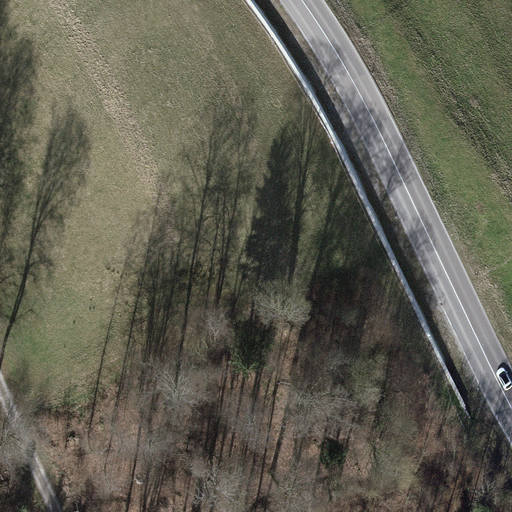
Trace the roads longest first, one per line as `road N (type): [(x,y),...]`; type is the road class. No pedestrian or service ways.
road 1 (primary): [(296,0),(328,44),(511,411)]
road 2 (track): [(59,511),(0,380)]
